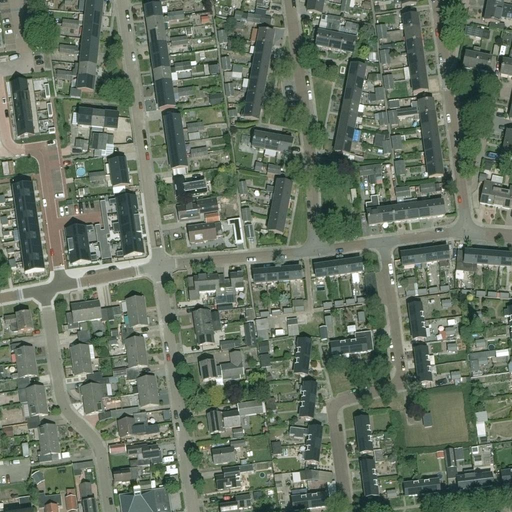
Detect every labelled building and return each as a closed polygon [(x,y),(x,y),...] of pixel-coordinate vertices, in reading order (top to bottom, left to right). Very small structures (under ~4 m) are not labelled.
[(415,0),(400,0),(401,8),(416,6),(415,0)] [(505,0),(506,0),(485,0),(485,4),(487,4),(486,10),(511,14),(511,7),(502,6),(503,0),(505,0)] [(87,1),(85,14),(101,15),(102,2),(87,1)] [(321,17),(324,4),(309,1),(307,14),(321,17)] [(349,8),(341,6),(340,13),(348,14),(349,8)] [(146,22),(162,20),(161,19),(160,7),(144,9),(146,22)] [(511,14),(486,10),(485,15),(483,15),(482,21),(484,22),(484,23),(490,24),(488,29),(503,32),(505,26),(499,25),(500,18),(511,20),(511,14)] [(175,13),(176,21),(184,20),(183,12),(175,13)] [(176,21),(175,13),(167,14),(167,18),(168,22),(176,21)] [(235,13),(233,21),(240,22),(242,14),(235,13)] [(84,27),(99,28),(101,15),(85,14),(84,23),(84,27)] [(260,17),(254,16),(248,15),(246,23),(259,25),(261,17),(260,17)] [(331,36),(330,36),(332,26),(334,17),(327,16),(326,24),(327,25),(325,35),(318,34),(315,48),(328,51),(331,36)] [(404,32),(419,30),(417,17),(403,19),(404,26),(399,27),(400,32),(404,32)] [(162,20),(146,22),(148,34),(163,32),(162,24),(162,20)] [(62,21),(62,22),(61,29),(70,30),(71,22),(62,21)] [(79,22),(71,22),(70,30),(78,31),(79,22)] [(346,24),(343,39),(340,53),(353,55),(356,41),(351,40),(352,33),(351,33),(352,26),(346,24)] [(375,27),(376,34),(386,33),(385,26),(375,27)] [(98,41),(99,28),(84,27),(82,40),(98,41)] [(404,32),(406,44),(420,42),(419,30),(404,32)] [(474,30),(473,38),(481,40),(483,32),(474,30)] [(150,47),(165,45),(163,32),(148,34),(150,47)] [(256,44),(271,47),(273,34),(259,32),(256,44)] [(483,32),(481,40),(488,41),(490,33),(483,32)] [(387,40),(386,33),(376,34),(377,41),(387,40)] [(328,51),(340,53),(343,39),(331,36),(328,51)] [(187,37),(179,39),(179,47),(188,45),(187,37)] [(171,48),(179,47),(179,39),(170,40),(171,48)] [(81,52),(96,54),(98,41),(82,40),(81,48),(81,52)] [(233,41),(234,53),(245,52),(244,40),(233,41)] [(408,56),(422,55),(420,42),(406,44),(408,56)] [(256,44),(254,57),(269,59),(271,47),(256,44)] [(151,60),(167,58),(165,45),(150,47),(151,60)] [(66,55),(67,47),(60,46),(59,54),(66,55)] [(77,48),(67,47),(66,55),(80,57),(80,65),(95,67),(96,54),(81,52),(76,52),(77,48)] [(379,52),(380,59),(389,58),(389,51),(379,52)] [(499,76),(511,78),(511,52),(510,52),(508,62),(502,61),(499,76)] [(368,62),(376,62),(376,54),(368,54),(368,62)] [(462,68),(475,71),(478,57),(465,54),(462,68)] [(424,67),(422,55),(408,56),(409,69),(424,67)] [(194,69),(200,67),(200,65),(208,62),(207,57),(192,61),(194,69)] [(252,69),(267,72),(269,59),(254,57),(252,69)] [(403,57),(393,58),(390,59),(389,58),(380,59),(381,66),(391,65),(391,64),(404,62),(403,57)] [(490,59),(478,57),(475,71),(488,73),(490,59)] [(153,72),(168,70),(167,58),(151,60),(153,72)] [(191,71),(191,67),(190,63),(182,64),(183,72),(191,71)] [(183,72),(182,64),(174,65),(175,73),(183,72)] [(72,77),(73,78),(73,77),(78,78),(93,80),(95,67),(80,65),(79,66),(75,65),(74,71),(73,71),(72,73),(73,73),(73,74),(72,77)] [(351,67),(349,79),(363,82),(365,69),(351,67)] [(411,81),(426,79),(424,67),(409,69),(411,81)] [(252,69),(250,82),(264,84),(267,72),(252,69)] [(155,85),(170,83),(168,70),(153,72),(155,85)] [(64,81),(65,72),(57,71),(56,80),(64,81)] [(72,77),(73,74),(73,73),(72,73),(65,72),(64,81),(72,82),(73,78),(72,77)] [(382,78),(383,85),(393,84),(392,76),(382,78)] [(92,93),(93,80),(78,78),(77,91),(92,93)] [(349,79),(346,92),(361,94),(363,82),(349,79)] [(427,92),(426,79),(411,81),(413,94),(427,92)] [(34,94),(33,81),(10,84),(12,92),(11,92),(11,93),(12,93),(12,95),(12,97),(34,94)] [(249,89),(248,93),(248,94),(262,97),(264,84),(250,82),(249,89)] [(156,97),(172,95),(170,83),(155,85),(156,97)] [(384,92),(386,91),(394,91),(393,84),(383,85),(384,92)] [(194,88),(185,89),(187,97),(195,96),(194,88)] [(179,99),(187,97),(185,89),(177,90),(179,99)] [(346,92),(344,104),(358,107),(361,94),(346,92)] [(13,105),(13,107),(36,104),(34,94),(12,97),(13,102),(13,104),(13,105)] [(260,109),(262,97),(248,94),(246,107),(260,109)] [(174,108),(173,107),(172,95),(156,97),(158,110),(174,108)] [(389,120),(397,119),(420,116),(434,114),(432,101),(411,104),(412,110),(396,112),(396,113),(389,114),(389,120)] [(37,113),(36,104),(13,107),(14,110),(14,111),(14,112),(15,114),(14,114),(15,116),(37,113)] [(342,116),(356,119),(362,120),(363,115),(357,113),(358,107),(344,104),(342,116)] [(258,122),(260,109),(246,107),(243,119),(258,122)] [(91,128),(92,113),(79,111),(77,126),(91,128)] [(15,121),(16,126),(38,123),(37,113),(15,116),(15,118),(15,119),(15,121)] [(103,129),(105,114),(92,113),(91,128),(103,129)] [(105,114),(103,129),(117,131),(118,116),(105,114)] [(421,129),(436,127),(434,114),(420,116),(414,117),(414,122),(420,121),(421,129)] [(362,120),(356,119),(342,116),(339,129),(354,131),(355,123),(362,124),(362,120)] [(165,133),(180,130),(178,117),(163,120),(165,133)] [(40,136),(38,123),(16,126),(16,128),(17,130),(16,130),(16,131),(17,131),(18,139),(33,137),(40,136)] [(203,124),(194,125),(196,133),(204,132),(203,124)] [(196,133),(194,125),(186,126),(187,134),(196,133)] [(423,142),(438,140),(436,127),(421,129),(423,142)] [(339,129),(337,141),(351,144),(353,136),(354,131),(339,129)] [(165,133),(167,145),(182,143),(180,130),(165,133)] [(99,135),(98,143),(106,144),(107,136),(99,135)] [(265,151),(267,137),(254,135),(252,149),(265,151)] [(279,139),(267,137),(265,151),(277,153),(279,139)] [(391,140),(392,146),(401,145),(401,144),(405,143),(404,138),(401,138),(391,140)] [(279,139),(277,153),(290,155),(292,141),(279,139)] [(425,154),(440,152),(438,140),(423,142),(425,154)] [(75,149),(83,150),(82,152),(87,152),(88,142),(76,141),(75,149)] [(354,156),(349,155),(351,144),(337,141),(335,154),(342,155),(341,160),(353,162),(354,156)] [(97,151),(102,152),(105,152),(106,146),(106,144),(98,143),(97,149),(97,151)] [(167,145),(169,158),(184,155),(182,143),(167,145)] [(511,147),(504,146),(503,151),(501,150),(499,157),(502,158),(511,160),(511,147)] [(207,157),(207,153),(206,149),(198,150),(199,158),(207,157)] [(199,158),(198,150),(190,151),(191,159),(199,158)] [(427,167),(441,165),(440,152),(425,154),(427,167)] [(171,171),(186,168),(184,155),(169,158),(171,171)] [(111,176),(126,174),(124,161),(109,163),(111,176)] [(395,170),(405,169),(404,162),(394,163),(395,170)] [(256,164),(254,172),(261,173),(262,165),(256,164)] [(441,165),(427,167),(428,180),(443,178),(441,165)] [(266,174),(273,175),(275,167),(268,166),(266,174)] [(273,175),(279,177),(281,168),(275,167),(273,175)] [(374,167),(362,168),(359,168),(360,178),(369,177),(375,176),(374,167)] [(396,177),(397,177),(405,176),(405,169),(395,170),(396,177)] [(96,174),(98,182),(106,181),(105,173),(96,174)] [(98,182),(96,174),(88,175),(89,183),(98,182)] [(128,187),(126,174),(111,176),(113,189),(128,187)] [(500,191),(501,191),(502,186),(501,186),(503,179),(492,177),(491,184),(486,183),(484,183),(480,206),(497,209),(500,191)] [(184,184),(184,181),(173,183),(176,198),(187,196),(205,192),(203,181),(184,184)] [(277,183),(275,191),(268,190),(268,194),(271,195),(289,198),(291,186),(277,183)] [(434,184),(427,185),(428,194),(435,193),(434,184)] [(421,196),(428,194),(427,185),(419,186),(421,196)] [(14,200),(33,197),(32,186),(13,189),(14,200)] [(409,188),(402,189),(403,198),(410,197),(409,188)] [(500,191),(497,209),(509,211),(511,202),(511,188),(509,188),(508,193),(501,191),(500,191)] [(396,199),(403,198),(402,189),(395,190),(396,199)] [(287,210),(289,198),(271,195),(270,201),(274,202),(273,208),(287,210)] [(33,197),(14,200),(16,210),(35,208),(33,197)] [(116,201),(109,202),(110,207),(116,206),(118,215),(138,212),(136,198),(116,201)] [(369,227),(382,226),(380,211),(378,198),(371,199),(372,204),(366,205),(369,227)] [(197,206),(177,209),(179,223),(199,220),(199,216),(217,213),(217,210),(216,202),(201,204),(201,205),(196,205),(197,206)] [(429,204),(431,219),(444,217),(442,202),(429,204)] [(417,206),(419,221),(431,219),(429,204),(417,206)] [(419,221),(417,206),(405,207),(407,222),(419,221)] [(407,222),(405,207),(392,209),(394,224),(407,222)] [(37,218),(35,208),(16,210),(17,221),(37,218)] [(285,223),(287,210),(273,208),(270,220),(285,223)] [(394,224),(392,209),(385,210),(380,211),(382,226),(394,224)] [(119,225),(112,226),(113,230),(140,226),(138,212),(118,215),(119,225)] [(205,217),(206,224),(219,222),(217,215),(205,217)] [(19,232),(38,229),(37,218),(17,221),(19,232)] [(233,227),(235,243),(243,242),(240,220),(227,222),(228,227),(233,227)] [(285,223),(270,220),(268,233),(283,235),(285,223)] [(213,225),(188,228),(190,244),(195,243),(195,244),(202,243),(202,242),(207,241),(207,240),(215,239),(215,238),(222,237),(220,224),(213,225)] [(140,226),(113,230),(114,235),(120,234),(122,243),(142,241),(140,226)] [(245,227),(246,240),(253,239),(252,226),(245,227)] [(86,228),(65,231),(68,248),(89,245),(87,233),(93,232),(93,227),(86,228)] [(38,229),(19,232),(20,242),(40,240),(38,229)] [(20,242),(22,253),(41,250),(40,240),(20,242)] [(123,253),(116,254),(117,259),(124,258),(144,255),(142,241),(122,243),(123,253)] [(89,245),(68,248),(70,266),(91,263),(97,262),(97,257),(90,258),(89,245)] [(436,262),(448,261),(446,248),(434,250),(436,262)] [(43,261),(41,250),(22,253),(24,264),(43,261)] [(426,264),(436,262),(434,250),(423,251),(425,264),(426,264)] [(414,265),(421,264),(425,264),(423,251),(412,253),(414,265)] [(475,274),(475,266),(476,253),(465,252),(464,257),(464,265),(463,273),(475,274)] [(402,267),(414,265),(412,253),(400,254),(402,267)] [(488,254),(476,253),(475,266),(487,267),(488,254)] [(488,254),(487,267),(498,268),(499,255),(488,254)] [(511,256),(499,255),(498,268),(510,269),(511,256)] [(360,260),(349,262),(350,275),(362,273),(360,260)] [(43,261),(24,264),(25,275),(44,272),(43,261)] [(349,262),(337,264),(339,276),(350,275),(349,262)] [(328,278),(339,276),(337,264),(326,265),(328,278)] [(316,280),(328,278),(326,265),(315,267),(316,280)] [(299,268),(287,269),(288,282),(300,281),(299,268)] [(287,269),(276,270),(277,283),(288,282),(287,269)] [(276,270),(264,271),(265,283),(277,283),(276,270)] [(265,283),(264,271),(252,272),(253,284),(265,283)] [(230,284),(224,285),(226,298),(235,297),(234,292),(243,291),(242,273),(229,275),(230,284)] [(217,305),(226,304),(225,298),(226,298),(224,285),(218,286),(217,276),(205,277),(207,294),(215,294),(215,299),(213,299),(214,305),(217,305)] [(199,295),(207,294),(205,277),(193,278),(194,288),(188,288),(189,302),(199,301),(199,295)] [(415,297),(417,296),(417,291),(418,291),(417,284),(404,285),(406,298),(415,297)] [(127,316),(145,313),(143,299),(125,302),(127,316)] [(108,324),(106,312),(100,312),(98,303),(84,305),(87,322),(101,320),(102,325),(108,324)] [(226,304),(217,305),(218,313),(232,311),(232,304),(226,304)] [(87,322),(84,305),(70,307),(71,315),(65,316),(68,331),(77,330),(77,324),(87,322)] [(410,324),(422,322),(420,305),(415,306),(415,305),(410,305),(410,307),(408,307),(410,324)] [(509,317),(510,326),(511,326),(511,309),(508,310),(508,311),(503,311),(504,318),(509,317)] [(195,326),(219,322),(218,313),(210,315),(210,312),(193,314),(195,326)] [(120,331),(121,337),(133,335),(132,329),(147,327),(145,313),(127,316),(129,330),(120,331)] [(5,319),(6,327),(18,325),(19,333),(32,331),(30,315),(16,316),(16,317),(5,319)] [(214,343),(213,335),(213,333),(221,331),(219,322),(195,326),(196,338),(197,338),(199,346),(215,343),(214,343)] [(423,330),(422,322),(410,324),(413,340),(415,340),(415,341),(419,341),(419,340),(424,339),(424,338),(430,337),(428,329),(423,330)] [(255,339),(253,325),(245,326),(246,340),(255,339)] [(78,344),(90,342),(89,332),(77,334),(78,344)] [(355,342),(347,343),(349,355),(373,352),(370,332),(354,334),(355,342)] [(125,343),(127,357),(145,354),(143,341),(134,342),(133,335),(121,337),(122,344),(125,343)] [(298,341),(296,357),(308,359),(310,342),(308,342),(308,341),(303,340),(303,341),(298,341)] [(220,343),(222,351),(235,349),(234,341),(220,343)] [(69,350),(72,365),(90,362),(89,361),(87,348),(91,347),(90,342),(78,344),(79,349),(69,350)] [(332,357),(349,355),(347,343),(330,345),(331,350),(330,350),(330,355),(332,355),(332,357)] [(17,366),(36,363),(34,349),(24,351),(23,344),(11,346),(12,353),(15,353),(17,366)] [(416,368),(428,366),(425,349),(421,350),(420,349),(416,349),(416,350),(414,351),(416,368)] [(479,372),(478,367),(477,367),(477,360),(486,359),(494,358),(495,352),(469,355),(470,361),(471,373),(472,377),(482,376),(481,373),(479,372)] [(240,376),(244,376),(240,353),(229,355),(231,366),(215,369),(214,363),(199,366),(202,383),(216,381),(216,378),(222,377),(222,379),(231,378),(231,380),(240,379),(240,376)] [(145,354),(127,357),(129,370),(126,370),(126,377),(139,375),(138,369),(147,368),(145,354)] [(306,375),(308,359),(296,357),(294,374),(299,374),(299,375),(304,376),(304,375),(306,375)] [(86,377),(87,383),(102,381),(101,374),(97,375),(92,376),(90,362),(72,365),(74,378),(86,377)] [(17,385),(31,384),(30,378),(38,377),(36,363),(17,366),(18,375),(12,376),(13,380),(16,380),(17,385)] [(425,384),(429,383),(430,383),(428,366),(416,368),(419,384),(420,384),(421,385),(425,385),(425,384)] [(136,382),(138,395),(156,393),(154,379),(140,381),(139,375),(126,377),(127,383),(136,382)] [(273,381),(270,375),(264,378),(266,384),(273,381)] [(107,380),(102,381),(87,383),(87,389),(80,390),(81,398),(82,398),(83,404),(101,401),(107,400),(105,387),(108,386),(107,380)] [(27,405),(47,402),(45,388),(32,389),(31,384),(17,385),(18,392),(25,391),(27,405)] [(309,385),(304,384),(302,401),(314,402),(316,386),(314,386),(314,385),(309,384),(309,385)] [(156,393),(138,395),(140,409),(158,406),(156,393)] [(103,415),(101,401),(83,404),(85,417),(103,415)] [(312,419),(314,402),(302,401),(300,418),(305,418),(305,419),(310,420),(310,419),(312,419)] [(47,402),(27,405),(29,419),(26,419),(27,425),(39,423),(38,417),(49,416),(47,402)] [(236,405),(237,412),(238,418),(262,415),(260,402),(236,405)] [(125,417),(139,415),(138,408),(124,410),(125,417)] [(111,419),(125,417),(124,410),(110,412),(111,419)] [(240,427),(238,418),(237,412),(221,415),(221,414),(207,416),(210,435),(224,433),(223,430),(240,427)] [(133,416),(134,421),(118,423),(119,432),(148,427),(146,414),(133,416)] [(422,416),(423,424),(424,429),(431,428),(430,415),(422,416)] [(357,437),(369,436),(367,418),(355,420),(357,437)] [(39,443),(57,441),(55,427),(40,429),(39,423),(27,425),(28,431),(37,430),(39,443)] [(480,439),(488,439),(488,425),(480,425),(480,439)] [(158,432),(157,426),(148,427),(119,432),(120,440),(137,437),(136,434),(148,432),(148,434),(158,432)] [(234,439),(243,437),(242,429),(232,431),(234,439)] [(308,445),(319,447),(321,430),(320,430),(320,429),(315,429),(310,429),(309,431),(290,429),(289,436),(294,437),(294,439),(303,440),(303,436),(309,437),(308,445)] [(369,436),(357,437),(360,454),(372,453),(369,436)] [(38,458),(39,462),(39,464),(51,463),(50,457),(59,455),(57,441),(39,443),(41,457),(38,458)] [(233,450),(239,449),(246,448),(245,442),(230,444),(231,450),(212,453),(214,466),(235,463),(233,450)] [(317,464),(319,447),(308,445),(307,453),(303,453),(302,460),(306,460),(306,462),(311,463),(311,464),(316,464),(316,463),(317,464)] [(116,454),(126,453),(125,446),(115,447),(116,454)] [(128,448),(129,457),(143,455),(144,461),(137,462),(138,468),(152,466),(151,460),(160,459),(160,452),(157,453),(156,447),(147,448),(146,446),(128,448)] [(446,469),(456,468),(454,450),(445,451),(446,468),(446,469)] [(363,481),(374,479),(372,462),(361,464),(363,481)] [(81,477),(80,465),(73,466),(74,478),(81,477)] [(252,466),(235,468),(236,475),(238,475),(253,473),(252,466)] [(223,470),(224,477),(216,478),(218,492),(240,488),(238,475),(236,475),(235,468),(223,470)] [(113,474),(115,483),(122,482),(122,484),(130,483),(130,482),(138,480),(137,469),(120,472),(120,473),(113,474)] [(458,491),(474,489),(473,477),(474,477),(474,471),(463,473),(464,478),(456,479),(458,491)] [(306,481),(311,481),(317,481),(318,473),(311,472),(304,473),(306,481)] [(502,485),(511,484),(511,472),(501,473),(502,485)] [(473,477),(474,489),(492,487),(490,475),(474,477),(473,477)] [(374,479),(363,481),(365,497),(366,497),(366,498),(371,498),(371,497),(376,496),(374,479)] [(420,483),(422,495),(439,493),(437,481),(420,483)] [(136,482),(129,485),(133,493),(139,491),(136,482)] [(151,482),(139,484),(140,491),(152,489),(151,482)] [(405,496),(422,495),(420,483),(403,485),(405,496)] [(90,491),(80,492),(83,510),(84,510),(84,511),(95,511),(94,502),(92,502),(90,491)] [(121,511),(170,511),(168,491),(140,495),(140,493),(133,494),(133,496),(120,498),(121,511)] [(57,511),(57,508),(61,507),(60,497),(44,499),(43,496),(37,496),(38,510),(44,509),(44,511),(57,511)] [(326,500),(325,500),(325,496),(308,498),(309,509),(326,507),(326,505),(327,505),(326,500)] [(71,511),(75,511),(74,497),(66,498),(68,511),(71,511)] [(19,499),(20,511),(32,510),(30,498),(19,499)] [(236,503),(220,505),(220,511),(237,511),(237,510),(251,508),(250,498),(236,500),(236,503)] [(309,509),(308,498),(291,500),(292,504),(291,504),(292,509),(293,509),(293,511),(309,509)]
